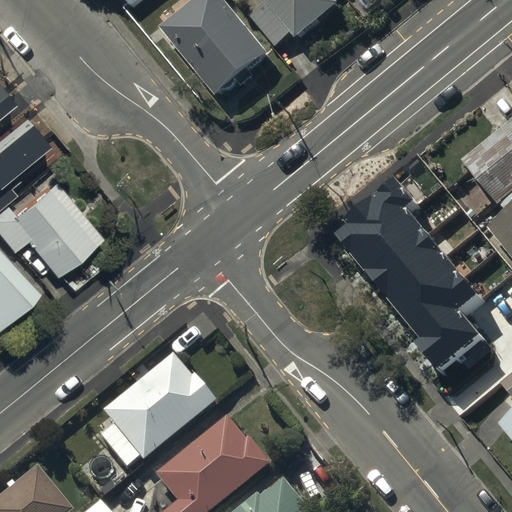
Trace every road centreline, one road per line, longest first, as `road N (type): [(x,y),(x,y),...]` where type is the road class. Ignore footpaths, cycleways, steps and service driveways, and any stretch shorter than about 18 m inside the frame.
road 1 (residential): [(223,231),(230,280),(273,335),(346,390),(448,511)]
road 2 (tertiary): [(505,0),(223,231)]
road 3 (residential): [(33,0),(85,64),(155,119),(215,183),(223,231)]
road 4 (tertiary): [(223,231),(0,414)]
